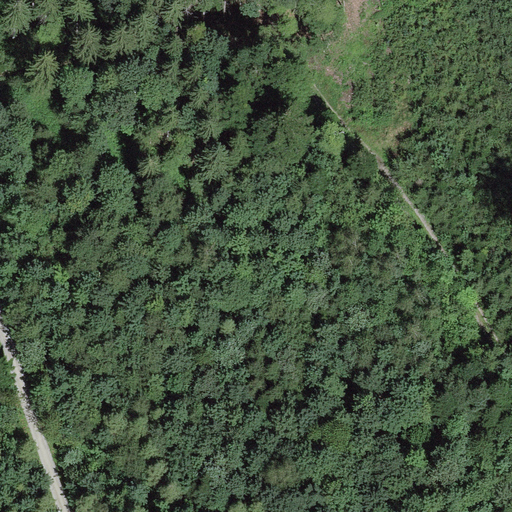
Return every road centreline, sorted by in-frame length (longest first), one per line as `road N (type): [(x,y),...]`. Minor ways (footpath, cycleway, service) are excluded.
road 1 (track): [(511,375),(485,318),(324,83)]
road 2 (track): [(1,319),(67,511)]
